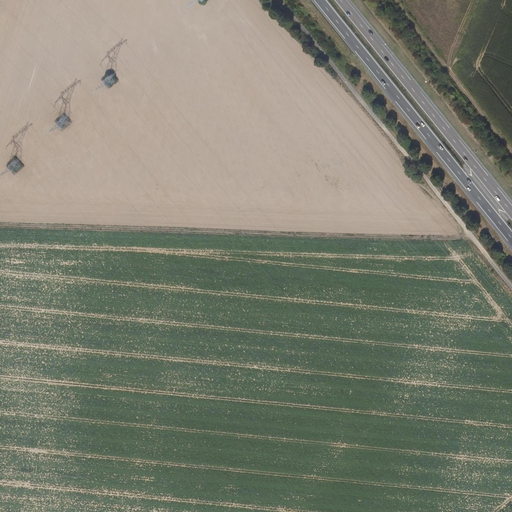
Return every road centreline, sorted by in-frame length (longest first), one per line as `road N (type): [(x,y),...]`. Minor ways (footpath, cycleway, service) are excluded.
road 1 (trunk): [(320,0),(511,238)]
road 2 (trunk): [(511,212),(343,0)]
road 3 (track): [(395,0),(511,153)]
